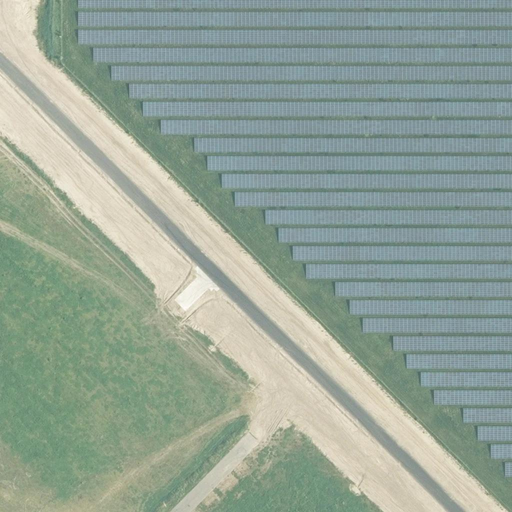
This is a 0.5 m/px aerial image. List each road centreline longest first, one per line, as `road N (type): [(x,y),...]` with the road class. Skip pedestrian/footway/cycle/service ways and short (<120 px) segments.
road 1 (unclassified): [(357,417),(0,62)]
road 2 (unclassified): [(0,112),(292,392),(357,417)]
road 3 (unclassified): [(452,511),(357,417)]
